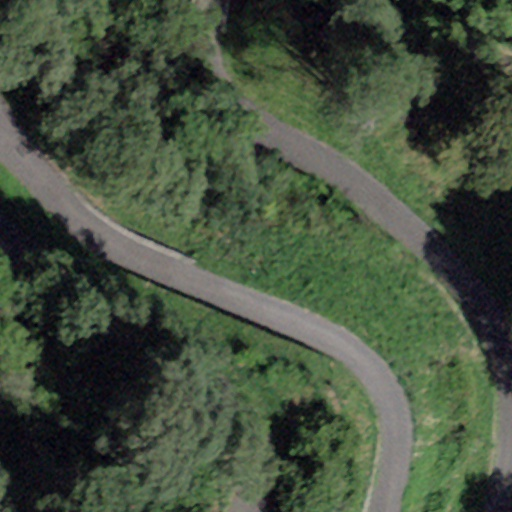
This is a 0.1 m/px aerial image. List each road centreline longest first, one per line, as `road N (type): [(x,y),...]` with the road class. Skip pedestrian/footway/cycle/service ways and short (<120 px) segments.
road 1 (track): [(0,134),(18,163),(84,219),(195,281),(334,324),(386,374),(400,431),(384,511)]
road 2 (track): [(511,381),(498,344),(385,205),(313,153),(224,51),(218,0)]
road 3 (track): [(245,511),(268,456),(252,401),(0,242)]
